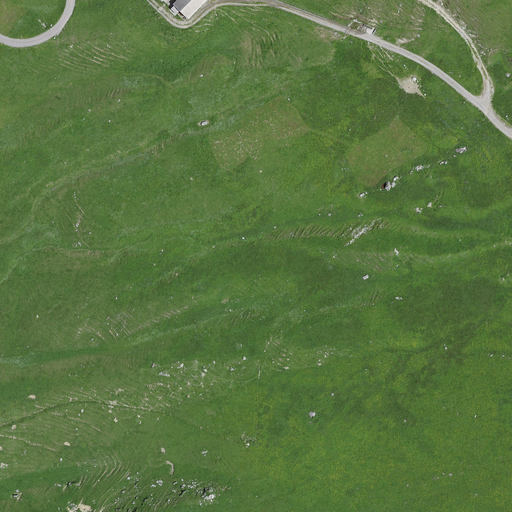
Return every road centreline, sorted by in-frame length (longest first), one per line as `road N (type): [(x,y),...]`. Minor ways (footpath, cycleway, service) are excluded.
road 1 (track): [(274,3),(432,66),(511,135)]
road 2 (track): [(150,0),(186,25),(218,3),(274,3)]
road 3 (track): [(425,0),(474,49),(489,83),(477,103)]
